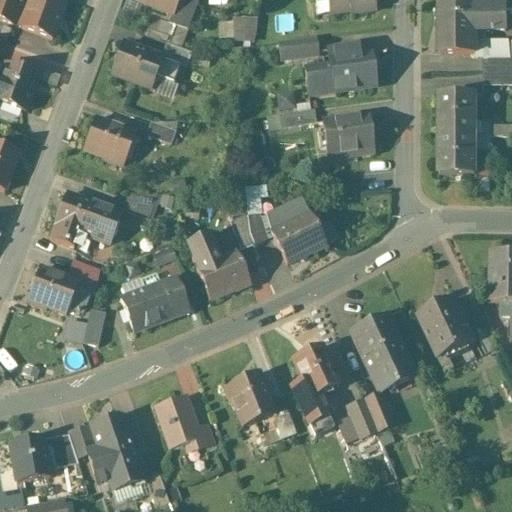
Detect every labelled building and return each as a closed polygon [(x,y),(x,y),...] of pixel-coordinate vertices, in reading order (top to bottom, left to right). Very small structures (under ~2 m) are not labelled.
[(60,0),(0,0),(0,22),(51,41),(66,2),(60,0)] [(140,0),(138,6),(171,18),(172,18),(178,0),(140,0)] [(178,0),(172,18),(171,18),(168,26),(186,33),(198,0),(178,0)] [(371,0),(327,0),(329,16),(354,13),(354,16),(373,13),(371,0)] [(475,8),(440,8),(440,56),(475,56),(475,40),(475,10),(475,8)] [(505,10),(475,10),(475,40),(486,41),(486,33),(505,33),(505,10)] [(257,18),(220,20),(221,42),(258,40),(257,18)] [(10,31),(2,28),(0,33),(0,44),(4,46),(10,31)] [(314,40),(278,45),(280,60),(316,55),(314,40)] [(191,56),(165,46),(160,61),(161,61),(180,68),(179,69),(186,71),(191,56)] [(160,61),(123,47),(111,79),(149,93),(154,80),(161,61),(160,61)] [(369,54),(345,57),(344,51),(327,53),(329,66),(334,96),(335,96),(374,90),(369,54)] [(511,60),(483,60),(483,74),(511,74),(511,60)] [(180,68),(161,61),(154,80),(172,87),(179,69),(180,68)] [(324,70),(304,73),(308,100),(335,96),(334,96),(329,66),(324,67),(324,70)] [(38,79),(5,67),(0,79),(0,105),(24,115),(38,79)] [(511,74),(483,74),(483,88),(511,88),(511,74)] [(278,110),(295,109),(294,93),(277,94),(278,110)] [(475,97),(440,97),(440,138),(475,138),(475,97)] [(313,113),(278,118),(280,132),(316,127),(313,113)] [(368,119),(321,125),(327,163),(373,157),(368,119)] [(110,128),(95,122),(83,154),(103,161),(102,163),(121,171),(134,137),(122,133),(123,132),(111,127),(110,128)] [(175,135),(150,126),(145,139),(170,149),(175,135)] [(475,138),(440,138),(440,178),(475,179),(475,138)] [(18,156),(0,149),(0,193),(3,194),(18,156)] [(267,187),(246,188),(248,216),(263,215),(262,199),(268,199),(267,187)] [(116,216),(66,198),(49,244),(76,254),(77,252),(72,250),(77,237),(107,248),(110,240),(115,238),(118,230),(116,225),(118,220),(116,216)] [(157,198),(126,202),(121,215),(148,224),(157,198)] [(301,203),(265,220),(270,238),(286,269),(309,257),(310,259),(325,251),(301,203)] [(259,217),(247,220),(249,238),(254,249),(267,244),(259,217)] [(247,220),(229,227),(240,255),(254,249),(249,238),(247,220)] [(210,240),(186,250),(196,272),(219,262),(210,240)] [(511,251),(510,252),(510,259),(492,259),(492,307),(509,307),(508,324),(511,323),(511,251)] [(196,272),(195,273),(208,305),(233,294),(233,296),(249,290),(235,256),(219,262),(196,272)] [(99,273),(73,263),(65,282),(77,286),(77,287),(94,294),(99,273)] [(65,282),(39,272),(26,306),(46,313),(47,311),(65,318),(67,313),(79,317),(87,297),(75,292),(77,287),(77,286),(65,282)] [(156,278),(140,284),(144,294),(120,303),(133,337),(187,316),(174,282),(160,288),(156,278)] [(455,302),(418,320),(439,363),(476,344),(455,302)] [(105,317),(90,314),(82,347),(98,350),(105,317)] [(386,320),(350,337),(377,395),(392,388),(385,373),(406,363),(386,320)] [(489,329),(476,335),(487,358),(499,352),(489,329)] [(321,350),(292,364),(301,385),(290,390),(308,428),(327,419),(326,416),(328,412),(324,404),(320,402),(317,397),(339,387),(321,350)] [(414,380),(406,363),(385,373),(392,388),(393,390),(414,380)] [(258,377),(222,391),(229,409),(233,407),(242,431),(274,418),(258,377)] [(380,399),(364,406),(376,436),(393,429),(380,399)] [(184,401),(154,411),(169,454),(198,444),(201,453),(214,449),(207,429),(195,433),(184,401)] [(364,406),(347,413),(359,443),(376,436),(364,406)] [(287,417),(273,423),(281,443),(294,437),(287,417)] [(327,419),(308,428),(314,441),(333,432),(327,419)] [(121,420),(90,431),(111,495),(145,484),(144,481),(143,476),(144,476),(137,455),(133,457),(121,420)] [(68,439),(43,443),(48,473),(77,468),(68,439)] [(43,441),(9,447),(16,487),(49,481),(48,473),(43,443),(43,441)] [(158,476),(144,481),(145,484),(154,511),(155,511),(168,507),(158,476)]
